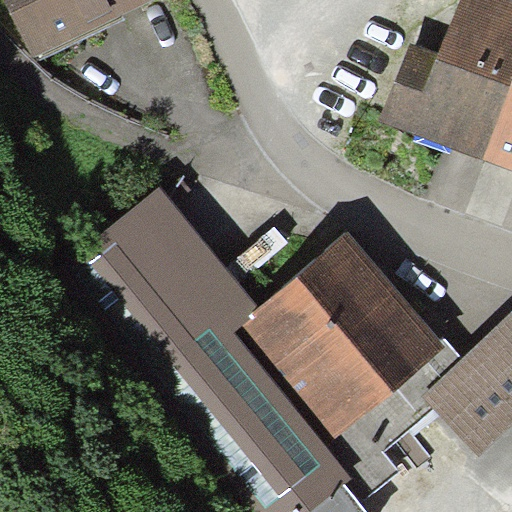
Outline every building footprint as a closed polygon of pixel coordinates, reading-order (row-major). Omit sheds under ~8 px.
[(0,0),(0,5),(24,54),(134,0),(0,0)] [(477,161),(511,57),(511,9),(484,0),(454,0),(432,68),(411,130),(409,138),(477,161)] [(511,57),(477,161),(511,172),(511,57)] [(384,121),(411,130),(432,68),(404,59),(384,121)] [(296,511),(329,485),(336,479),(218,341),(247,317),(151,205),(61,281),(259,511),(296,511)] [(338,248),(241,331),(332,437),(429,355),(338,248)] [(511,328),(505,322),(419,405),(472,459),(511,420),(511,328)] [(382,494),(412,469),(374,425),(345,449),(382,494)] [(351,511),(329,485),(296,511),(351,511)]
